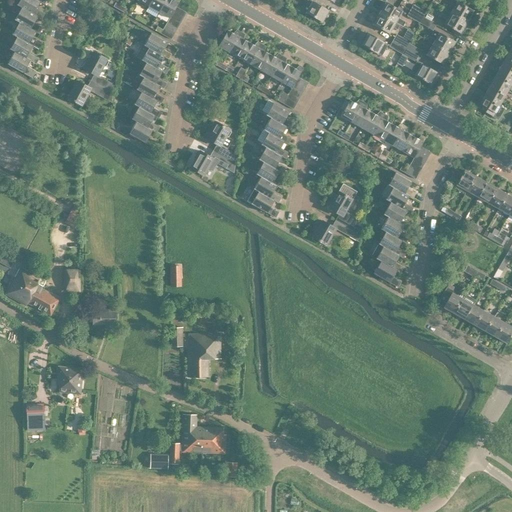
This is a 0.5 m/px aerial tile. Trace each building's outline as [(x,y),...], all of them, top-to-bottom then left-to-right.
[(35,9),(39,2),(35,0),(18,0),(17,3),(12,1),(11,3),(20,8),(37,17),(41,19),(44,14),(35,9)] [(151,0),(148,6),(158,12),(164,0),(151,0)] [(164,0),(158,12),(169,18),(172,13),(176,7),(179,0),(164,0)] [(312,2),(305,14),(321,23),(328,11),(312,2)] [(472,11),(456,2),(450,13),(466,22),(472,11)] [(385,3),(379,14),(395,23),(399,25),(402,27),(405,22),(398,18),(402,12),(385,3)] [(422,18),(426,13),(413,5),(409,11),(422,18)] [(176,7),(172,13),(182,19),(186,13),(176,7)] [(14,18),(10,15),(9,17),(18,23),(34,32),(38,34),(42,29),(33,24),(37,17),(20,8),(14,18)] [(406,16),(419,24),(422,18),(409,11),(406,16)] [(179,24),(182,19),(172,13),(169,18),(179,24)] [(426,13),(422,18),(435,26),(439,20),(426,13)] [(467,23),(466,22),(450,13),(444,24),(451,29),(450,30),(460,36),(465,26),(467,23)] [(399,25),(395,23),(379,14),(373,25),(389,34),(392,28),(396,30),(399,25)] [(179,24),(169,18),(166,23),(176,29),(179,24)] [(422,18),(419,24),(432,31),(435,26),(422,18)] [(30,39),(34,32),(18,23),(12,33),(8,30),(6,33),(16,38),(32,47),(38,50),(42,43),(36,40),(35,41),(30,39)] [(173,35),(176,29),(166,23),(163,29),(173,35)] [(163,29),(162,30),(160,34),(170,40),(173,35),(163,29)] [(226,31),(218,46),(228,52),(239,32),(235,30),(232,34),(226,31)] [(244,35),(239,32),(228,52),(239,58),(247,43),(242,40),(244,35)] [(163,50),(167,43),(151,33),(145,44),(140,41),(139,43),(143,46),(148,48),(164,58),(168,60),(172,54),(163,50)] [(364,37),(366,38),(361,46),(377,55),(380,57),(387,45),(384,43),(368,34),(366,33),(364,37)] [(429,43),(432,44),(448,54),(454,43),(438,33),(434,40),(431,38),(429,43)] [(395,36),(392,42),(405,49),(408,44),(395,36)] [(10,48),(5,45),(4,47),(13,52),(30,61),(34,64),(37,58),(28,53),(32,47),(16,38),(10,48)] [(256,42),(253,46),(247,43),(239,58),(249,64),(260,44),(256,42)] [(388,47),(402,55),(405,49),(392,42),(388,47)] [(265,47),(260,44),(249,64),(259,70),(268,55),(263,52),(265,47)] [(408,44),(405,49),(418,57),(421,51),(408,44)] [(442,65),(448,54),(432,44),(426,55),(442,65)] [(143,46),(136,58),(145,63),(162,73),(166,75),(169,69),(160,64),(164,58),(148,48),(143,46)] [(405,49),(402,55),(415,62),(418,57),(405,49)] [(26,68),(30,61),(13,52),(7,62),(3,60),(2,62),(31,79),(34,73),(26,68)] [(107,60),(93,52),(83,69),(93,75),(90,81),(112,93),(114,85),(98,77),(107,60)] [(277,54),(273,58),(268,55),(259,70),(270,76),(281,56),(277,54)] [(286,59),(281,56),(270,76),(280,82),(289,66),(284,64),(286,59)] [(511,65),(504,61),(498,72),(511,80),(511,65)] [(416,62),(410,73),(414,76),(430,85),(437,74),(420,65),(416,62)] [(158,79),(162,73),(145,63),(140,73),(135,71),(134,73),(143,78),(159,87),(163,89),(166,84),(158,79)] [(291,87),(294,82),(297,77),(302,68),(298,65),(294,69),(289,66),(280,82),(291,88),(291,87)] [(511,83),(511,80),(498,72),(491,83),(507,92),(511,94),(511,93),(511,84),(511,83)] [(297,77),(294,82),(305,88),(308,83),(297,77)] [(140,93),(156,102),(160,104),(164,98),(155,94),(159,87),(143,78),(137,88),(133,86),(132,88),(140,93)] [(111,103),(112,93),(90,81),(87,87),(76,81),(67,98),(81,106),(90,91),(111,103)] [(302,93),(305,88),(294,82),(291,87),(302,93)] [(507,92),(491,83),(485,94),(501,103),(507,92)] [(299,98),(302,93),(291,87),(291,88),(288,93),(299,98)] [(153,108),(156,102),(140,93),(134,102),(130,100),(129,102),(133,105),(154,116),(158,119),(161,113),(153,108)] [(288,93),(285,98),(296,104),(299,98),(288,93)] [(494,114),(501,103),(485,94),(478,105),(479,105),(477,108),(492,117),(494,114)] [(285,98),(284,100),(282,104),(292,110),(296,104),(285,98)] [(343,111),(340,116),(350,122),(362,101),(358,99),(354,103),(349,100),(348,102),(343,111)] [(343,104),(340,109),(343,111),(348,102),(345,100),(343,104)] [(366,104),(362,101),(350,122),(361,128),(370,113),(365,110),(366,104)] [(261,113),(270,118),(286,127),(289,129),(292,123),(284,119),(288,112),(272,103),(267,113),(262,111),(261,113)] [(150,123),(154,116),(133,105),(126,117),(135,122),(151,131),(156,133),(159,128),(150,123)] [(361,128),(371,134),(383,114),(379,111),(376,116),(370,113),(361,128)] [(387,116),(383,114),(371,134),(382,140),(391,125),(386,122),(387,116)] [(282,134),(286,127),(270,118),(264,128),(259,126),(258,128),(267,133),(283,142),(287,144),(290,138),(282,134)] [(147,138),(151,131),(135,122),(129,132),(125,129),(124,132),(153,148),(156,143),(147,138)] [(216,123),(206,139),(216,145),(213,151),(235,164),(236,156),(225,150),(231,139),(226,136),(229,130),(216,123)] [(396,127),(391,125),(382,140),(392,146),(404,125),(400,123),(396,127)] [(392,146),(403,152),(412,136),(407,134),(408,128),(404,125),(392,146)] [(262,143),(257,141),(256,143),(260,145),(280,156),(284,159),(288,153),(279,148),(283,142),(267,133),(262,143)] [(417,152),(420,147),(425,138),(420,135),(417,139),(412,136),(403,152),(413,158),(414,157),(417,152)] [(277,163),(280,156),(260,145),(256,153),(261,155),(259,158),(255,156),(254,157),(263,163),(278,171),(282,174),(285,168),(277,163)] [(427,158),(430,153),(420,147),(417,152),(427,158)] [(233,173),(235,164),(213,151),(209,157),(199,151),(189,168),(203,176),(211,161),(233,173)] [(424,164),(427,158),(417,152),(414,157),(424,164)] [(413,158),(410,163),(421,169),(424,164),(414,157),(413,158)] [(274,178),(278,171),(263,163),(257,173),(252,170),(251,172),(260,177),(273,184),(275,186),(279,188),(283,182),(274,178)] [(410,163),(407,167),(418,174),(421,169),(410,163)] [(407,167),(406,169),(404,173),(415,179),(418,174),(407,167)] [(456,185),(466,191),(470,184),(474,177),(464,171),(456,185)] [(395,172),(395,173),(389,183),(384,180),(383,182),(392,187),(408,197),(412,199),(416,193),(407,188),(411,182),(395,172)] [(275,186),(273,184),(260,177),(254,187),(250,185),(249,187),(254,189),(258,192),(273,200),(277,203),(280,197),(272,192),(275,186)] [(474,177),(470,184),(466,191),(477,197),(485,183),(474,177)] [(495,189),(488,184),(485,183),(477,197),(487,203),(495,189)] [(338,215),(335,221),(360,236),(361,236),(360,236),(362,222),(345,213),(344,212),(348,205),(349,206),(352,200),(351,200),(355,194),(341,186),(338,193),(328,209),(338,215)] [(404,203),(408,197),(392,187),(386,197),(382,195),(381,197),(390,202),(406,211),(410,214),(413,208),(404,203)] [(269,207),(273,200),(258,192),(254,189),(248,200),(247,199),(246,202),(274,218),(278,212),(269,207)] [(498,209),(506,195),(495,189),(487,203),(498,209)] [(511,198),(506,195),(498,209),(508,215),(511,208),(511,198)] [(402,218),(406,211),(390,202),(384,213),(379,210),(378,212),(387,217),(403,226),(407,228),(410,223),(402,218)] [(444,214),(451,218),(454,213),(447,209),(444,214)] [(454,213),(451,218),(458,222),(461,217),(454,213)] [(64,224),(73,229),(76,222),(67,217),(64,224)] [(400,233),(403,226),(387,217),(381,227),(377,225),(376,227),(385,232),(401,241),(405,243),(408,237),(400,233)] [(312,238),(326,246),(335,230),(359,243),(361,236),(335,221),(331,227),(321,221),(312,238)] [(465,226),(472,230),(475,225),(468,221),(465,226)] [(482,229),(475,225),(472,230),(479,234),(482,229)] [(373,242),(378,244),(378,245),(398,256),(402,258),(405,253),(397,248),(401,241),(385,232),(379,242),(375,240),(373,242)] [(493,242),(496,237),(489,233),(486,238),(493,242)] [(503,241),(496,237),(493,242),(500,246),(503,241)] [(395,262),(398,256),(378,245),(371,256),(379,261),(396,271),(400,273),(403,267),(395,262)] [(511,254),(508,252),(505,255),(501,262),(506,264),(510,258),(509,257),(511,254)] [(392,277),(396,271),(379,261),(373,271),(370,269),(369,271),(397,288),(401,282),(392,277)] [(468,272),(475,276),(477,272),(471,268),(470,268),(460,262),(458,265),(469,271),(468,272)] [(506,264),(501,262),(497,269),(493,278),(496,280),(501,271),(502,272),(506,264)] [(180,266),(170,267),(170,287),(180,286),(180,266)] [(27,303),(50,316),(58,300),(41,290),(45,281),(20,267),(5,294),(25,306),(27,303)] [(72,290),(73,294),(80,293),(79,270),(63,270),(64,291),(72,290)] [(477,272),(475,276),(482,280),(485,276),(477,272)] [(498,284),(492,280),(489,284),(496,288),(498,284)] [(506,288),(498,284),(496,288),(503,292),(506,288)] [(439,300),(445,304),(443,308),(453,314),(463,296),(460,294),(458,297),(452,294),(453,291),(446,288),(439,300)] [(463,296),(453,314),(464,320),(472,305),(474,301),(464,295),(463,296)] [(472,305),(464,320),(474,326),(482,311),(472,305)] [(184,318),(184,308),(173,308),(173,318),(184,318)] [(107,325),(107,326),(115,326),(114,309),(105,309),(105,313),(91,313),(91,325),(107,325)] [(482,311),(474,326),(485,332),(493,317),(482,311)] [(493,317),(485,332),(495,338),(503,323),(493,317)] [(511,328),(503,323),(495,338),(506,344),(511,333),(511,328)] [(181,338),(183,337),(183,334),(181,335),(181,328),(169,328),(170,348),(182,347),(181,338)] [(187,335),(188,378),(208,378),(208,360),(220,359),(219,334),(187,335)] [(58,393),(80,395),(82,370),(58,367),(56,385),(59,385),(58,393)] [(27,405),(27,422),(43,421),(42,404),(27,405)] [(181,452),(202,453),(224,454),(225,435),(222,435),(222,428),(203,427),(196,427),(196,415),(182,415),(181,452)] [(170,444),(170,446),(169,464),(178,464),(178,444),(170,444)] [(149,468),(167,469),(168,455),(150,454),(149,468)] [(225,476),(235,477),(236,463),(226,462),(225,476)]
